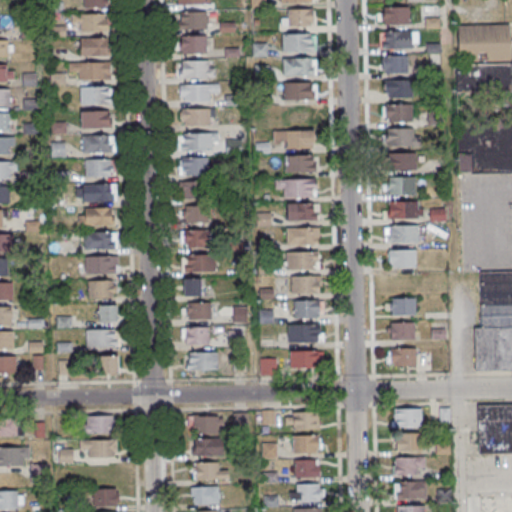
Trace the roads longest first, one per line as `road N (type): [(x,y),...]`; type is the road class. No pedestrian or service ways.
road 1 (residential): [(357,511),(343,0)]
road 2 (residential): [(153,511),(140,0)]
road 3 (residential): [(511,389),(0,399)]
